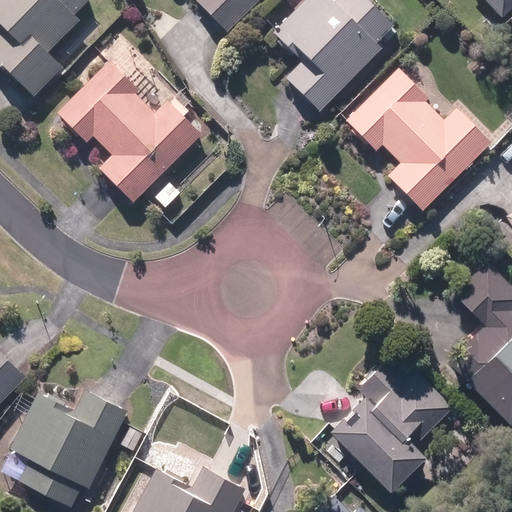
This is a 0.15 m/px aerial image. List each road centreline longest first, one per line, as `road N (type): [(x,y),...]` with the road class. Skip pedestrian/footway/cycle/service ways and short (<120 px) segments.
road 1 (residential): [(203,280),(218,245),(235,235),(274,239),(297,270),(289,307),(256,327),(236,325),(207,299)]
road 2 (residential): [(203,280),(175,287),(91,264),(61,251),(0,193)]
